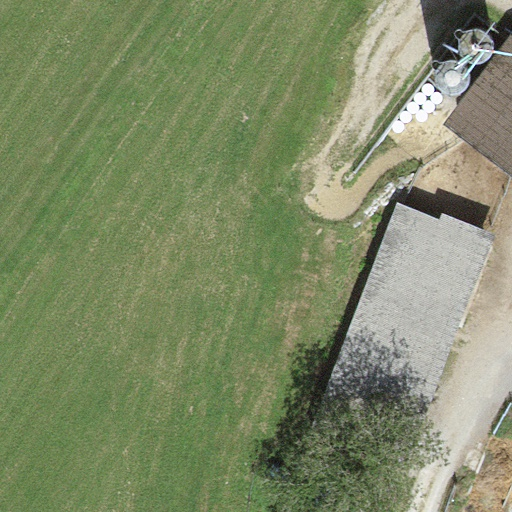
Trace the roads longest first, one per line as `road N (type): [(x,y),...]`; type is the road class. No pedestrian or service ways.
road 1 (track): [(404,511),(511,282)]
road 2 (track): [(431,0),(290,196)]
